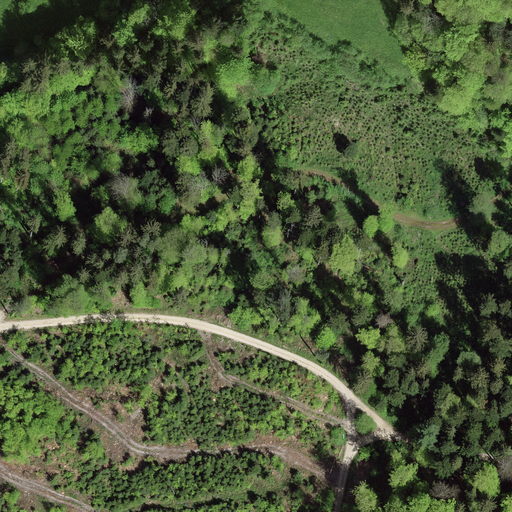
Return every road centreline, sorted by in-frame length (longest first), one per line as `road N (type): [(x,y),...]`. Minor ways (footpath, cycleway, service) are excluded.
road 1 (track): [(0,315),(115,245),(268,180),(324,177),(428,225),(464,220),(511,191)]
road 2 (track): [(511,470),(388,431),(325,373),(203,324),(144,317),(0,325)]
